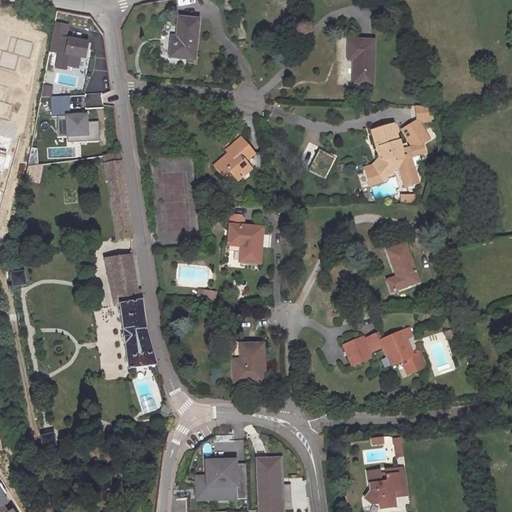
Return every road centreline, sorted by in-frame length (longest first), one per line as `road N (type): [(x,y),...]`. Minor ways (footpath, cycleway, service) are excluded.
road 1 (unclassified): [(119,90),(154,321),(174,391),(197,418)]
road 2 (unclassified): [(511,402),(295,428)]
road 3 (residential): [(247,97),(119,90)]
